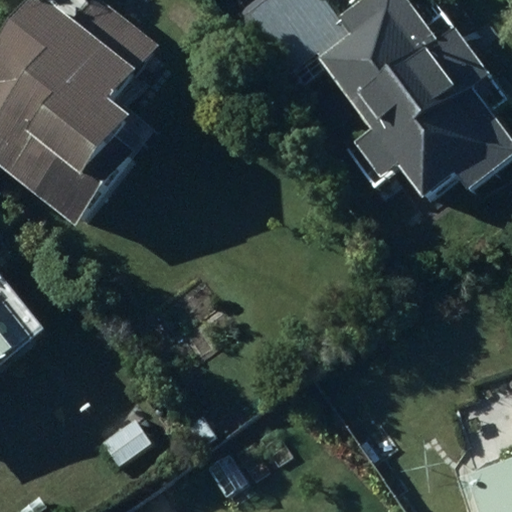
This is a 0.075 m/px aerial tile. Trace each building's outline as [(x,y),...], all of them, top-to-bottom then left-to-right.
[(88,0),(53,0),(0,69),(0,75),(16,88),(0,107),(0,137),(2,139),(0,141),(0,159),(95,232),(154,156),(140,145),(156,125),(133,108),(156,78),(149,73),(167,50),(104,2),(99,8),(88,0)] [(390,138),(362,157),(388,194),(418,172),(443,206),(476,183),(487,198),(511,180),(511,116),(495,93),(509,83),(476,36),(456,50),(420,0),(390,0),(356,24),(339,0),(271,0),(255,12),(309,89),(340,67),(390,138)] [(0,386),(50,345),(0,284),(0,386)] [(210,418),(179,437),(193,459),(224,440),(210,418)] [(144,422),(110,444),(126,468),(160,446),(144,422)] [(511,511),(511,473),(481,484),(490,511),(511,511)]
